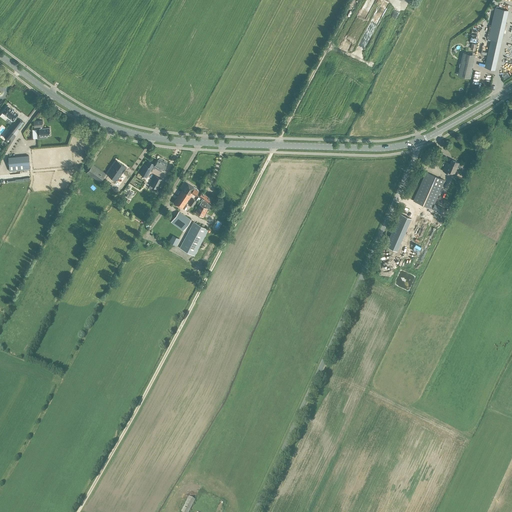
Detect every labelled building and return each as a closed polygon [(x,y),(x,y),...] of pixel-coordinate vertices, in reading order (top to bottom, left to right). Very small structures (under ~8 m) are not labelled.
[(495,69),(508,10),(495,7),(488,38),(491,39),(485,67),(495,69)] [(460,67),(458,75),(471,78),(473,70),(472,70),(472,67),(473,67),(476,55),(463,52),(460,64),(459,67),(460,67)] [(15,95),(9,103),(26,115),(32,107),(15,95)] [(15,119),(17,121),(13,125),(18,129),(24,121),(17,116),(18,115),(19,114),(17,113),(8,106),(8,105),(7,106),(2,112),(13,121),(15,119)] [(34,127),(40,126),(40,128),(39,128),(39,129),(37,129),(37,138),(46,138),(46,136),(50,135),(50,132),(50,127),(42,128),(42,126),(43,126),(43,120),(34,121),(34,127)] [(9,131),(4,137),(9,141),(14,134),(9,131)] [(29,156),(9,157),(11,171),(30,169),(29,156)] [(149,161),(146,165),(152,168),(153,167),(161,171),(162,169),(164,169),(167,164),(166,163),(164,162),(163,162),(161,161),(161,160),(159,159),(159,160),(158,159),(155,165),(154,165),(155,164),(149,161)] [(444,167),(443,171),(450,174),(455,177),(456,177),(461,166),(458,165),(459,163),(459,162),(455,160),(452,159),(450,163),(447,162),(446,163),(445,166),(444,167)] [(110,168),(107,173),(117,180),(123,171),(126,167),(123,165),(117,160),(110,168)] [(88,171),(86,173),(91,176),(93,177),(93,178),(100,182),(106,174),(93,164),(88,171)] [(145,164),(140,173),(147,177),(152,168),(146,165),(145,164)] [(419,187),(413,201),(433,209),(434,206),(436,202),(445,180),(426,172),(419,187)] [(156,191),(163,180),(155,176),(149,187),(156,191)] [(130,183),(139,188),(143,182),(133,177),(130,183)] [(195,195),(198,191),(194,187),(184,181),(180,188),(182,189),(173,203),(182,209),(192,193),(195,195)] [(132,196),(134,193),(130,190),(126,197),(131,200),(133,197),(132,196)] [(200,204),(195,212),(198,214),(203,217),(205,214),(208,209),(209,208),(211,205),(209,203),(212,199),(210,197),(205,194),(202,192),(200,195),(199,196),(202,198),(201,200),(202,200),(200,204)] [(175,217),(171,222),(180,229),(181,230),(183,231),(191,220),(179,211),(175,216),(175,217)] [(194,256),(208,229),(194,222),(180,248),(194,256)] [(74,286),(69,297),(77,301),(82,289),(74,286)] [(181,511),(188,511),(195,500),(189,496),(181,511)]
